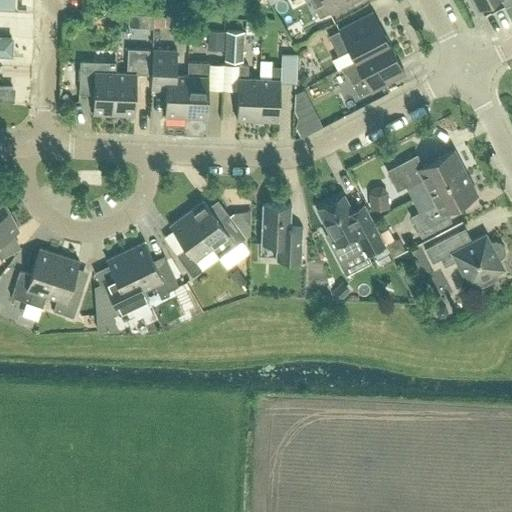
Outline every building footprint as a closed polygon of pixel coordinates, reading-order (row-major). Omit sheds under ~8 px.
[(0,0),(0,12),(11,13),(11,0),(0,0)] [(310,0),(319,17),(343,5),(351,0),(310,0)] [(383,33),(378,22),(372,12),(328,35),(338,54),(349,49),(355,59),(388,42),(388,41),(385,42),(381,34),(383,33)] [(208,29),(207,44),(223,45),(224,30),(208,29)] [(243,30),(226,30),(225,58),(242,59),(243,30)] [(0,32),(0,59),(15,60),(16,46),(4,45),(5,32),(0,32)] [(370,89),(383,83),(404,72),(393,51),(390,52),(386,43),(388,42),(355,59),(360,69),(348,75),(358,95),(370,89)] [(115,70),(113,113),(134,114),(136,72),(148,73),(149,48),(127,47),(126,71),(115,70)] [(185,116),(187,74),(175,73),(176,49),(152,48),(150,87),(165,87),(164,115),(185,116)] [(281,53),(280,61),(292,62),(293,54),(281,53)] [(115,70),(116,61),(79,60),(78,92),(93,92),(92,112),(113,113),(115,70)] [(187,61),(187,74),(185,116),(206,117),(208,62),(187,61)] [(257,119),(259,77),(247,76),(247,64),(238,63),(236,118),(257,119)] [(259,77),(257,119),(278,120),(280,65),(271,65),(270,77),(259,77)] [(11,84),(0,83),(0,95),(11,96),(11,84)] [(316,104),(296,116),(304,129),(324,118),(316,104)] [(412,198),(465,170),(464,170),(453,149),(454,149),(453,148),(422,164),(416,153),(386,169),(396,189),(405,185),(412,198)] [(465,171),(465,170),(412,198),(419,211),(410,215),(420,235),(450,220),(445,209),(476,192),(475,192),(464,171),(465,171)] [(372,204),(391,203),(389,182),(370,183),(372,204)] [(0,215),(9,211),(0,194),(0,215)] [(384,244),(368,214),(363,203),(351,210),(343,194),(316,208),(329,232),(324,235),(337,259),(361,246),(365,253),(384,244)] [(203,199),(186,212),(211,246),(216,253),(233,241),(235,244),(245,236),(229,214),(219,222),(203,199)] [(261,201),(260,242),(275,242),(275,258),(300,259),(302,225),(290,225),(291,203),(261,201)] [(244,206),(235,212),(247,230),(255,224),(244,206)] [(9,211),(0,215),(0,238),(18,229),(9,211)] [(194,258),(211,246),(186,212),(169,224),(185,246),(176,254),(192,276),(202,268),(194,258)] [(489,240),(485,232),(465,243),(458,230),(424,247),(432,262),(440,257),(444,265),(455,260),(468,285),(478,280),(480,286),(497,277),(490,264),(499,259),(503,255),(505,250),(503,245),(500,241),(495,239),(489,240)] [(125,249),(143,288),(153,283),(160,298),(169,293),(167,290),(178,285),(166,260),(155,265),(144,240),(125,249)] [(10,295),(31,302),(42,306),(46,294),(45,294),(59,253),(39,247),(30,273),(19,269),(10,295)] [(142,288),(143,288),(125,249),(106,258),(118,283),(107,288),(118,313),(148,299),(142,288)] [(45,294),(46,294),(56,297),(52,309),(73,316),(81,290),(70,286),(79,260),(59,253),(45,294)] [(423,270),(412,279),(427,296),(438,287),(423,270)] [(438,316),(444,316),(447,310),(444,305),(438,306),(435,311),(438,316)]
